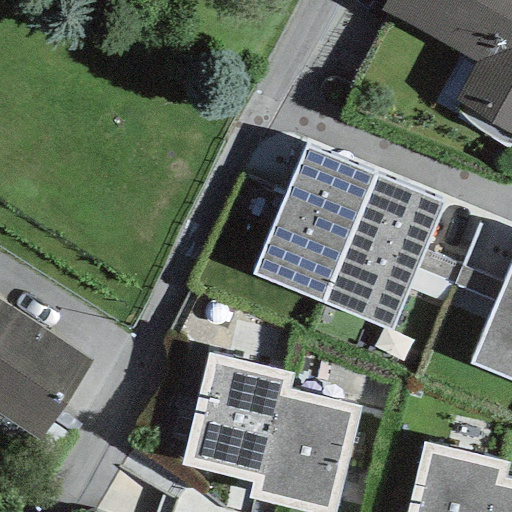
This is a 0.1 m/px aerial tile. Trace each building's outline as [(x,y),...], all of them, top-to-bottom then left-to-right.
[(511,0),(386,0),(380,11),(476,63),(453,104),(511,136),(511,0)] [(251,273),(319,302),(374,173),(305,145),(251,273)] [(443,203),(374,173),(319,302),(389,331),(443,203)] [(511,381),(511,260),(469,363),(511,381)] [(0,323),(10,308),(0,301),(0,323)] [(10,308),(0,323),(0,416),(39,442),(92,362),(10,308)] [(292,374),(208,353),(180,466),(252,483),(264,486),(288,390),(292,374)] [(335,511),(361,408),(288,390),(264,486),(252,483),(248,499),(302,511),(335,511)] [(507,463),(423,443),(406,511),(494,511),(503,480),(507,463)] [(511,511),(511,481),(503,480),(494,511),(511,511)]
